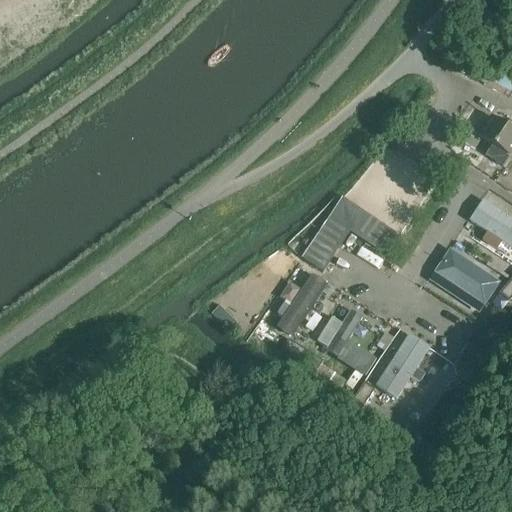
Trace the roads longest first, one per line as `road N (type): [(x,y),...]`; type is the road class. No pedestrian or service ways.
road 1 (unclassified): [(189,208),(288,122),(391,0)]
road 2 (unclassified): [(189,208),(328,130),(409,61)]
road 3 (unclassified): [(0,352),(189,208)]
